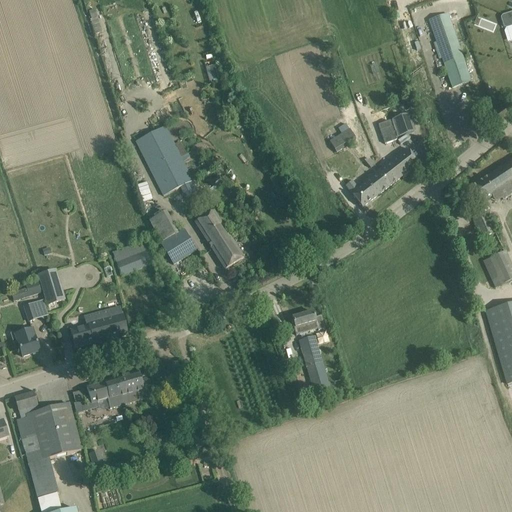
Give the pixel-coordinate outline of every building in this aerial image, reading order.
[(511,12),(502,16),(500,18),(504,27),(506,28),(511,26),(511,12)] [(448,15),(429,21),(436,43),(433,44),(439,60),(441,60),(451,90),(471,83),(448,15)] [(337,50),(324,59),(328,66),(342,57),(337,50)] [(214,66),(208,68),(212,81),(218,79),(214,66)] [(409,114),(392,120),(398,137),(415,131),(409,114)] [(392,120),(377,125),(383,142),(398,137),(392,120)] [(166,128),(137,142),(164,196),(193,182),(166,128)] [(331,143),(337,153),(338,152),(343,149),(356,141),(351,131),(350,131),(343,136),(331,143)] [(352,182),(345,186),(352,194),(351,195),(362,208),(419,164),(407,149),(362,184),(364,185),(358,189),(352,182)] [(511,161),(469,189),(479,205),(492,197),(495,202),(501,198),(502,200),(511,193),(511,161)] [(220,167),(184,190),(191,201),(227,178),(220,167)] [(213,212),(196,223),(225,270),(243,259),(213,212)] [(486,213),(472,220),(482,241),(496,234),(490,221),(487,216),(486,213)] [(183,230),(160,245),(173,266),(197,251),(183,230)] [(149,251),(116,264),(121,277),(155,264),(149,251)] [(483,261),(495,289),(511,281),(511,264),(507,252),(483,261)] [(55,270),(38,275),(39,280),(47,306),(64,300),(55,270)] [(26,289),(19,292),(21,300),(29,297),(40,293),(37,283),(25,287),(26,289)] [(511,304),(486,312),(507,385),(511,383),(511,304)] [(32,306),(24,308),(29,322),(36,320),(32,306)] [(87,327),(70,332),(75,348),(93,343),(93,345),(127,335),(122,318),(109,321),(106,312),(84,318),(87,327)] [(313,313),(292,318),(295,328),(294,329),(296,336),(318,330),(318,332),(325,330),(321,317),(315,319),(313,313)] [(31,328),(11,334),(14,344),(16,351),(20,350),(22,358),(39,352),(32,330),(31,328)] [(301,341),(299,342),(315,396),(330,391),(317,346),(314,337),(305,340),(301,341)] [(177,364),(166,367),(168,376),(172,387),(183,384),(177,364)] [(138,372),(115,379),(122,406),(146,399),(141,383),(138,372)] [(105,383),(87,388),(89,398),(91,405),(107,400),(110,410),(122,406),(115,379),(104,382),(105,383)] [(85,390),(73,392),(76,412),(88,410),(85,390)] [(33,394),(15,400),(21,420),(17,421),(20,430),(31,427),(28,415),(39,412),(33,394)] [(31,427),(20,430),(23,443),(29,465),(49,459),(52,459),(81,451),(69,405),(39,412),(28,415),(31,427)] [(98,452),(88,455),(98,486),(115,480),(112,470),(105,473),(98,452)] [(49,459),(29,465),(35,488),(56,483),(49,459)]
